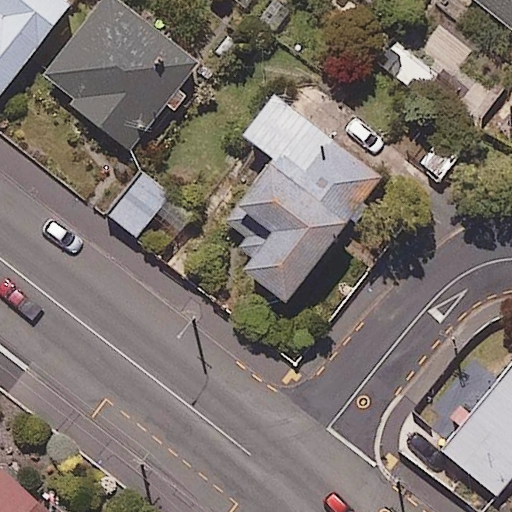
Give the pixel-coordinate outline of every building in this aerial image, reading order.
[(0,0),(0,96),(66,12),(50,0),(0,0)] [(198,68),(107,0),(102,0),(38,86),(132,157),(198,68)] [(511,0),(470,0),(511,32),(511,0)] [(225,225),(243,238),(232,252),(248,263),(237,278),(283,311),(377,181),(270,103),(241,143),(269,164),(225,225)] [(168,200),(143,178),(110,218),(135,239),(168,200)] [(511,479),(511,368),(443,453),(497,497),(511,479)] [(0,511),(53,511),(8,470),(0,478),(0,511)]
